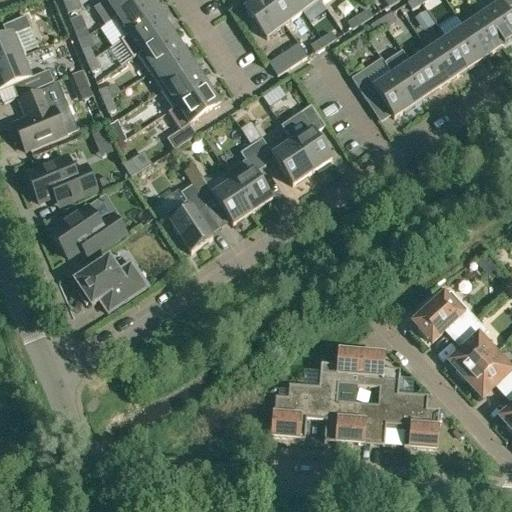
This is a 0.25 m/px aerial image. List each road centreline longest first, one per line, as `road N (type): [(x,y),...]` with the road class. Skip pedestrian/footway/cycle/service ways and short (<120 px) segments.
road 1 (residential): [(57,379),(511,85)]
road 2 (residential): [(511,504),(96,473)]
road 3 (residential): [(511,466),(382,329)]
road 4 (residential): [(57,379),(0,250)]
road 5 (residential): [(233,102),(169,0)]
